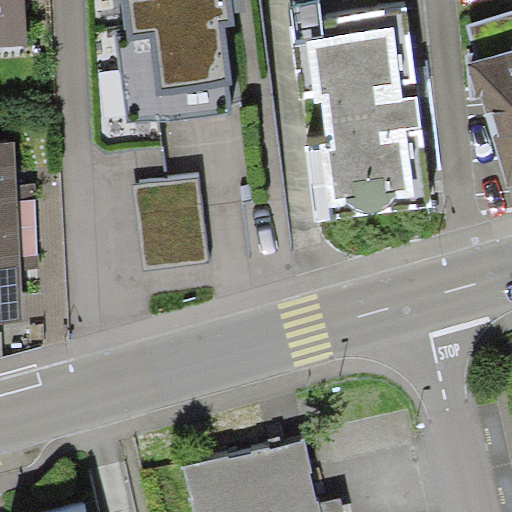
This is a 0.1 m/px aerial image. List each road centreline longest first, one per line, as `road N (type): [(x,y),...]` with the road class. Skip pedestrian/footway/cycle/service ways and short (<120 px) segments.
road 1 (tertiary): [(422,302),(0,416)]
road 2 (unknown): [(116,387),(76,144),(89,0)]
road 3 (unknown): [(438,0),(445,34),(422,302)]
road 4 (residential): [(463,511),(422,302)]
